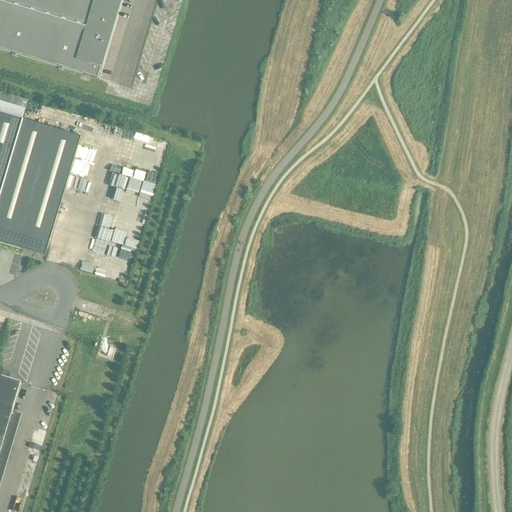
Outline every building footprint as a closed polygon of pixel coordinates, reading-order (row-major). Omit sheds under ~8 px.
[(0,0),(0,47),(98,76),(120,0),(0,0)] [(0,198),(23,121),(0,114),(0,198)] [(81,138),(23,121),(0,198),(0,242),(46,256),(81,138)] [(107,357),(112,359),(115,350),(110,348),(107,357)] [(0,451),(20,383),(0,376),(0,451)]
